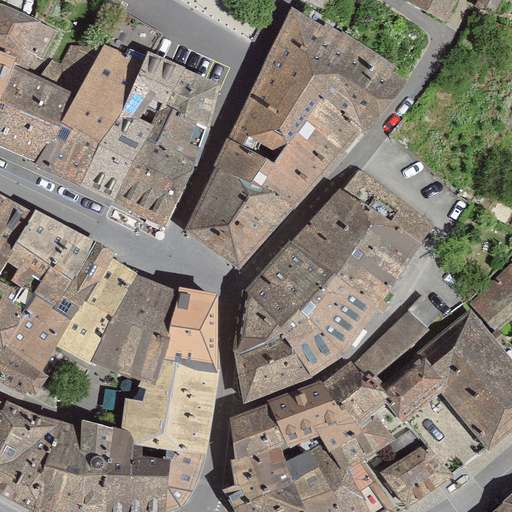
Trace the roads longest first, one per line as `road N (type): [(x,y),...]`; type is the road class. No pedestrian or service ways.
road 1 (residential): [(385,0),(445,33),(225,290)]
road 2 (residential): [(211,417),(313,376),(413,292)]
road 3 (residential): [(0,382),(77,408),(119,272)]
road 4 (residential): [(159,251),(254,59)]
road 5 (residential): [(254,59),(114,0)]
road 6 (residential): [(0,170),(131,236)]
road 7 (residential): [(225,290),(211,417)]
